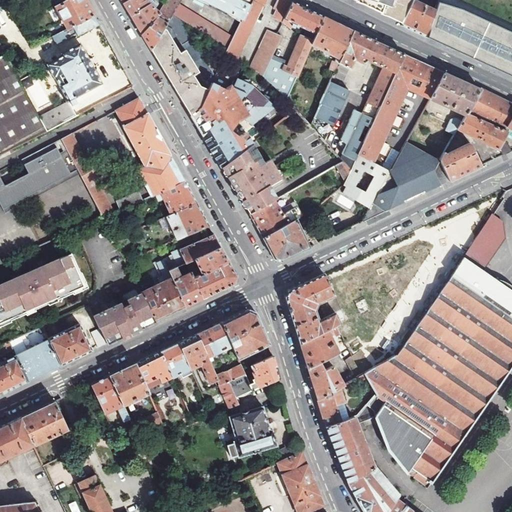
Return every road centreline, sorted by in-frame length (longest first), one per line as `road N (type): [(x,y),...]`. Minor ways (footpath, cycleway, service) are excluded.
road 1 (residential): [(261,280),(103,0)]
road 2 (residential): [(261,280),(0,406)]
road 3 (residential): [(511,163),(261,280)]
road 4 (residential): [(342,511),(261,280)]
road 5 (secondary): [(326,0),(511,89)]
